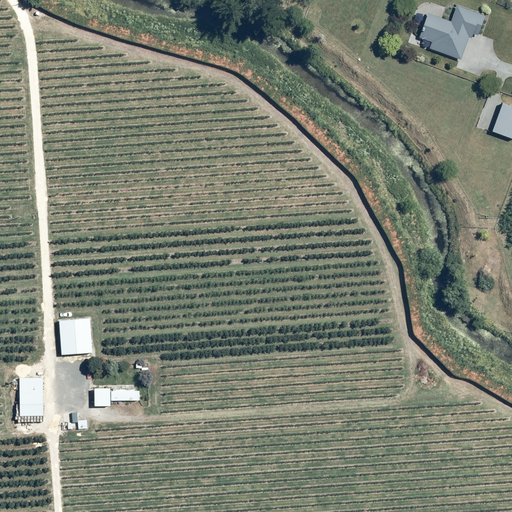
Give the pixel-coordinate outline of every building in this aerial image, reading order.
[(483,14),(455,5),(450,21),(424,12),(417,35),(411,35),(408,43),(460,60),(469,33),(476,35),(483,14)] [(511,136),(511,105),(501,102),(490,129),(511,138),(511,136)] [(90,352),(88,317),(57,319),(59,354),(90,352)] [(18,414),(40,414),(41,377),(18,377),(18,414)] [(107,405),(108,400),(139,401),(140,387),(108,386),(92,386),(91,404),(107,405)]
